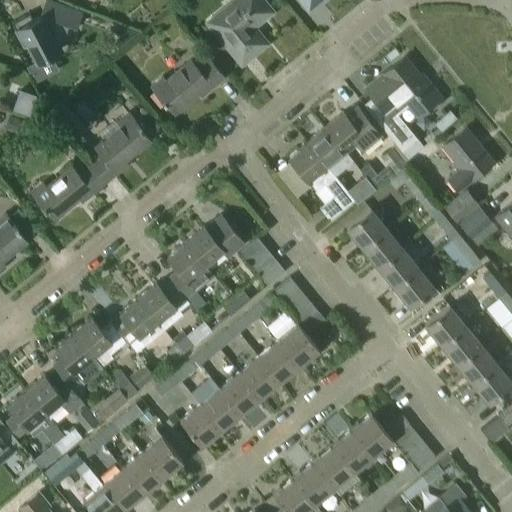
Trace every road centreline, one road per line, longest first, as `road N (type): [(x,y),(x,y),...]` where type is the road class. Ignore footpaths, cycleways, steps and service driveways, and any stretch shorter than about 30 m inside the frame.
road 1 (residential): [(0,345),(18,309),(207,156),(239,146)]
road 2 (residential): [(388,350),(309,254),(283,217),(280,197),(239,146)]
road 3 (residential): [(193,511),(388,350)]
road 4 (residential): [(239,146),(330,65),(339,42),(379,8),(403,0)]
road 5 (residential): [(511,508),(388,350)]
